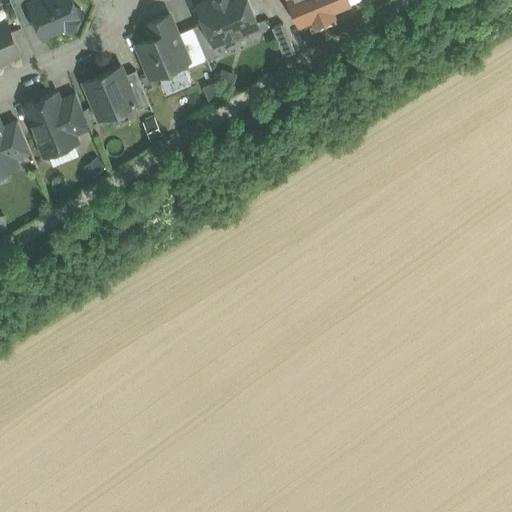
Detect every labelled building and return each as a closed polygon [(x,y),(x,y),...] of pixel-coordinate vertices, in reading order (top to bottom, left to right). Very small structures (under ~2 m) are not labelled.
[(10,0),(22,27),(36,21),(29,2),(34,0),(10,0)] [(34,0),(29,2),(36,21),(43,36),(65,26),(72,29),(80,9),(75,7),(72,0),(34,0)] [(247,0),(211,0),(198,6),(204,21),(213,43),(215,42),(257,24),(247,0)] [(349,0),(288,0),(299,25),(312,19),(315,25),(336,16),(333,10),(350,3),(349,0)] [(169,15),(147,24),(152,37),(137,43),(151,75),(187,60),(188,60),(176,33),(169,15)] [(6,21),(0,24),(0,59),(19,51),(6,21)] [(204,21),(193,26),(207,59),(219,54),(215,42),(213,43),(204,21)] [(296,54),(283,23),(272,27),(286,60),(296,54)] [(207,59),(193,26),(176,33),(188,60),(187,60),(189,67),(207,59)] [(121,65),(84,81),(99,118),(135,103),(136,102),(125,75),(121,65)] [(149,103),(135,70),(125,75),(136,102),(135,103),(137,108),(149,103)] [(56,92),(25,106),(45,154),(76,140),(73,133),(59,100),(56,92)] [(76,93),(59,100),(73,133),(90,126),(76,93)] [(18,121),(1,127),(14,157),(30,150),(18,121)] [(0,124),(0,170),(16,163),(1,127),(0,124)]
